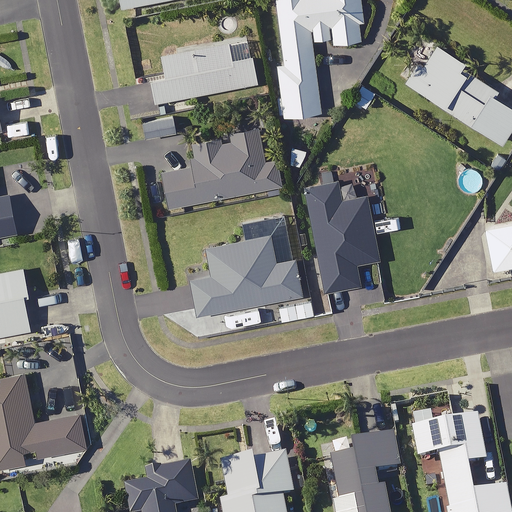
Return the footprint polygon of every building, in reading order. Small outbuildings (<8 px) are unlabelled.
[(275,0),(283,63),(276,64),(283,116),(321,111),(312,39),(332,37),(333,43),(360,39),(358,20),(363,19),(360,0),(275,0)] [(233,59),(229,40),(161,53),(165,75),(141,79),(146,103),(257,81),(252,55),(233,59)] [(468,63),(437,42),(423,63),(419,60),(405,81),(501,143),(511,126),(511,84),(506,80),(500,89),(466,67),(468,63)] [(375,92),(362,83),(351,98),(365,108),(375,92)] [(176,131),(173,115),(142,121),(144,137),(176,131)] [(281,184),(269,125),(188,141),(193,165),(162,172),(169,207),(281,184)] [(339,201),(335,182),(307,188),(326,289),(358,283),(354,263),(377,259),(365,197),(339,201)] [(0,195),(0,233),(16,231),(8,194),(0,195)] [(274,261),(269,235),(206,247),(211,274),(191,278),(198,314),(300,294),(293,258),(274,261)] [(28,294),(23,265),(0,269),(0,333),(31,328),(25,295),(28,294)] [(0,379),(0,466),(28,461),(28,457),(85,447),(78,412),(33,420),(25,375),(0,379)] [(397,468),(390,436),(352,444),(355,454),(330,460),(340,502),(355,499),(357,511),(385,511),(377,472),(397,468)] [(223,511),(285,511),(283,496),(293,494),(286,454),(222,465),(228,500),(222,501),(223,511)] [(195,505),(188,467),(149,474),(150,484),(128,488),(131,511),(138,511),(144,511),(173,511),(173,508),(195,505)]
